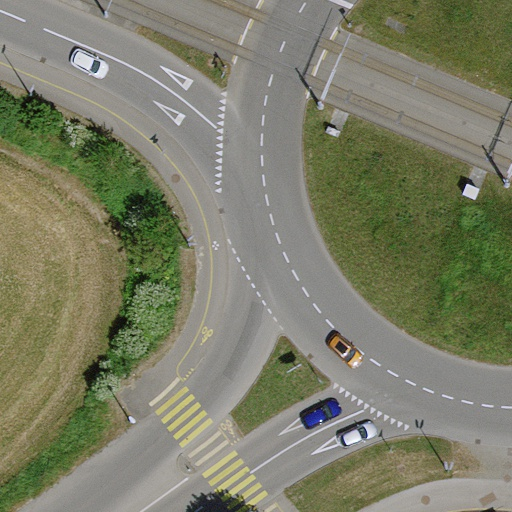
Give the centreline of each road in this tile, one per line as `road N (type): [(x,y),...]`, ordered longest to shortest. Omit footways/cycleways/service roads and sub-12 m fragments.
road 1 (secondary): [(280,250),(232,369),(183,421),(58,511)]
road 2 (primary): [(0,14),(145,75),(217,129),(261,178)]
road 3 (secondary): [(211,511),(299,442),(370,404),(431,392)]
road 4 (primary): [(280,250),(338,333),(431,392)]
road 5 (primary): [(304,0),(263,98),(261,178)]
